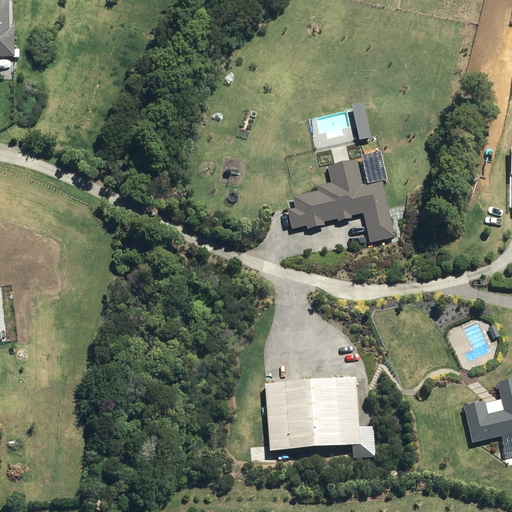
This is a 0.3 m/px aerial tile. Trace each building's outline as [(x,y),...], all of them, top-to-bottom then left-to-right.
[(0,61),(12,62),(13,3),(0,2),(0,61)] [(363,105),(350,109),(359,143),(372,140),(363,105)] [(377,160),(367,162),(369,172),(380,170),(377,160)] [(356,163),(328,169),(331,185),(316,188),(317,194),(292,199),(295,210),(287,212),(292,231),(307,228),(307,231),(324,228),(323,224),(337,221),(337,224),(352,221),(352,218),(365,216),(371,245),(393,240),(381,182),(361,186),(356,163)] [(511,380),(497,384),(501,400),(464,408),(472,445),(511,436),(511,380)] [(357,381),(265,387),(269,454),(361,448),(357,381)]
